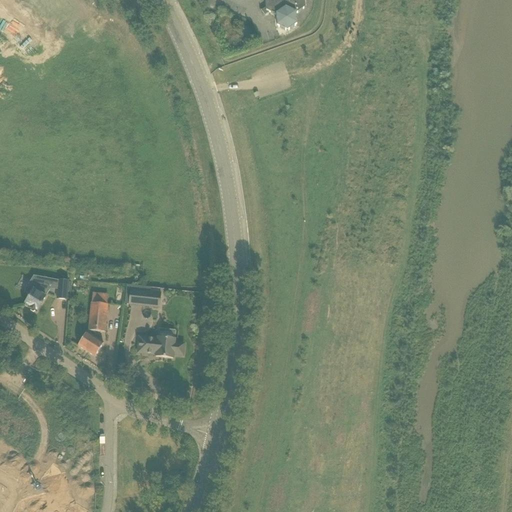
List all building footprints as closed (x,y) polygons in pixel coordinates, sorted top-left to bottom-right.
[(262,11),(265,16),(269,13),(276,16),(277,27),(287,32),(297,26),(296,15),(305,9),(304,0),(264,0),(265,1),(266,8),(262,11)] [(69,282),(63,281),(58,281),(57,300),(67,301),(69,282)] [(36,287),(31,285),(29,286),(26,291),(26,293),(31,295),(25,306),(30,309),(30,311),(33,313),(35,312),(37,313),(51,290),(39,283),(36,287)] [(131,292),(151,294),(152,289),(131,287),(127,287),(125,305),(129,306),(131,292)] [(131,292),(129,306),(159,309),(161,295),(151,294),(131,292)] [(93,294),(92,304),(89,334),(87,333),(78,347),(95,358),(104,344),(95,339),(96,332),(105,333),(107,306),(109,295),(93,294)] [(173,356),(177,356),(178,356),(179,356),(180,356),(181,355),(182,354),(183,353),(183,352),(183,351),(184,350),(183,349),(183,348),(183,347),(182,347),(181,346),(180,345),(179,345),(175,344),(175,340),(158,339),(158,340),(140,338),(138,354),(156,356),(156,358),(173,359),(173,356)]
